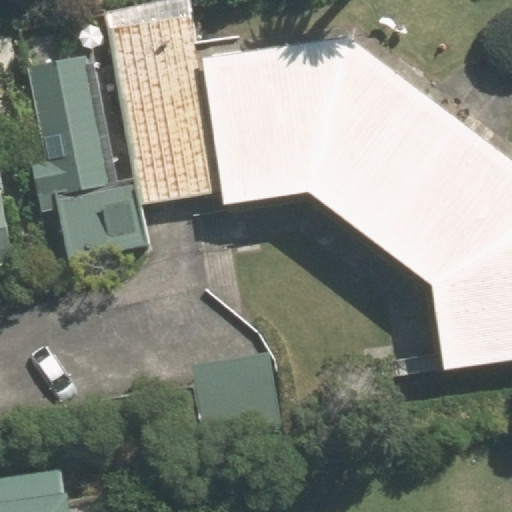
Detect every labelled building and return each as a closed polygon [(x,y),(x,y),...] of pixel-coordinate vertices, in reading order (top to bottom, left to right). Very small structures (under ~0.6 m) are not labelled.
[(511,155),(352,35),(202,56),(196,17),(115,28),(140,205),(226,193),(228,204),(311,193),(436,286),(446,367),(511,358),(511,155)] [(91,55),(28,68),(46,159),(30,162),(40,214),(56,211),(66,261),(143,246),(131,181),(116,184),(91,55)] [(0,256),(15,254),(0,177),(0,256)] [(285,422),(272,353),(191,367),(204,437),(285,422)] [(71,511),(65,468),(0,477),(0,511),(71,511)]
